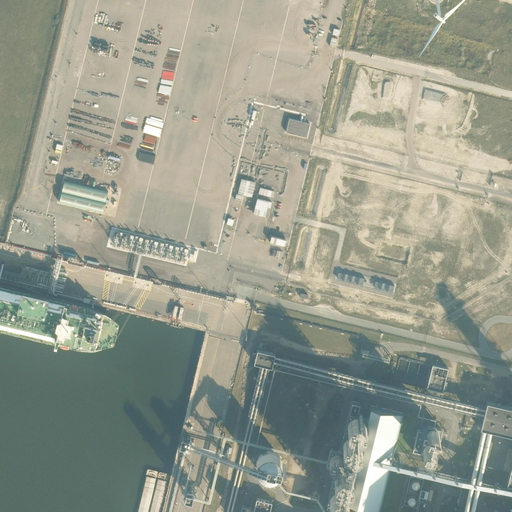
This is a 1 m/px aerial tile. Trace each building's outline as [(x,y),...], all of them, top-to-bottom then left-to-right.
[(250,276),(247,289),(268,294),(271,282),(250,276)] [(275,353),(257,349),(254,363),(263,365),(267,366),(272,367),(273,362),(274,357),(275,353)] [(445,391),(447,381),(445,381),(448,368),(432,364),(427,388),(442,392),(443,390),(445,391)] [(360,403),(352,401),(340,453),(330,450),(327,465),(336,467),(327,506),(347,511),(370,416),(357,413),(360,403)] [(511,406),(487,401),(485,408),(484,412),(480,427),(485,428),(491,430),(511,434),(511,406)] [(351,499),(381,506),(403,411),(373,404),(351,499)] [(418,429),(413,451),(420,453),(420,454),(435,457),(439,438),(440,438),(441,433),(442,428),(436,426),(436,425),(432,424),(432,425),(427,424),(425,431),(418,429)] [(266,469),(268,469),(268,466),(268,464),(269,461),(267,459),(269,457),(268,456),(271,456),(271,453),(271,452),(267,451),(266,455),(267,457),(266,458),(264,459),(262,459),(257,459),(256,466),(255,458),(254,464),(250,464),(249,464),(247,464),(246,468),(251,473),(253,474),(262,473),(266,469)] [(415,488),(416,488),(417,488),(418,488),(418,487),(419,487),(419,486),(420,486),(420,485),(420,484),(420,483),(420,482),(419,481),(419,480),(418,480),(417,479),(416,479),(415,479),(414,479),(413,479),(413,480),(412,480),(412,481),(411,481),(411,482),(411,483),(411,484),(411,485),(411,486),(412,486),(412,487),(413,487),(413,488),(414,488),(415,488)] [(413,495),(412,495),(411,495),(410,495),(409,495),(409,496),(408,496),(408,497),(407,497),(407,498),(407,499),(407,500),(407,501),(408,501),(408,502),(409,503),(410,503),(410,504),(411,504),(412,504),(413,504),(414,503),(415,503),(415,502),(416,502),(416,501),(416,500),(416,499),(416,498),(416,497),(415,496),(414,495),(413,495)] [(460,511),(465,498),(461,497),(455,511),(460,511)] [(269,511),(272,502),(257,498),(253,511),(269,511)]
